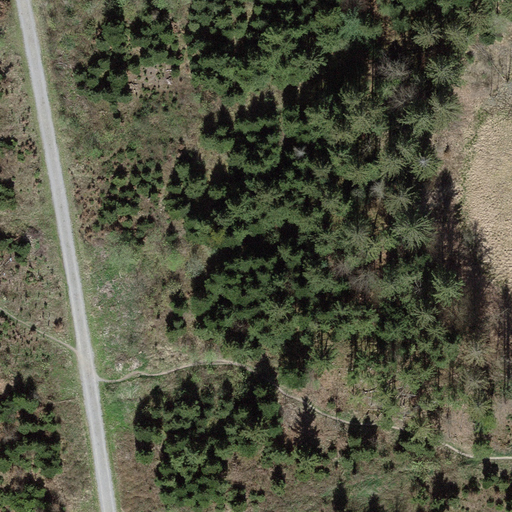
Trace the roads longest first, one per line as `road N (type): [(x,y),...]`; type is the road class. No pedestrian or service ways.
road 1 (track): [(83,354),(21,0)]
road 2 (track): [(107,511),(87,377)]
